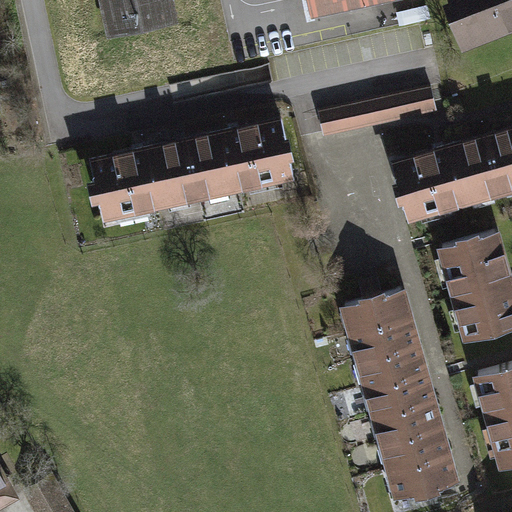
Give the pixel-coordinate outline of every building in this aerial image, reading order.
[(170,0),(101,0),(109,34),(175,20),(170,0)] [(309,0),(312,12),(369,0),(309,0)] [(511,0),(451,0),(466,39),(488,31),(485,24),(502,17),(505,24),(511,21),(511,0)] [(436,107),(431,85),(318,110),(323,131),(436,107)] [(281,118),(186,139),(198,191),(249,180),(252,191),(281,184),(279,173),(293,170),(281,118)] [(511,127),(486,135),(501,186),(511,183),(511,127)] [(392,161),(407,213),(501,186),(486,135),(392,161)] [(91,160),(103,212),(198,191),(186,139),(91,160)] [(511,324),(511,289),(495,228),(442,243),(469,336),(511,324)] [(401,286),(345,301),(353,329),(408,314),(401,286)] [(408,314),(353,329),(361,357),(416,340),(408,314)] [(416,340),(361,357),(368,383),(424,368),(416,340)] [(511,360),(478,370),(505,464),(511,461),(511,360)] [(424,368),(368,383),(376,411),(431,396),(424,368)] [(431,396),(376,411),(384,439),(439,423),(431,396)] [(439,423),(384,439),(391,466),(447,450),(439,423)] [(447,450),(391,466),(400,494),(454,478),(447,450)] [(0,471),(0,492),(9,488),(0,471)] [(26,486),(39,511),(72,511),(50,472),(26,486)]
